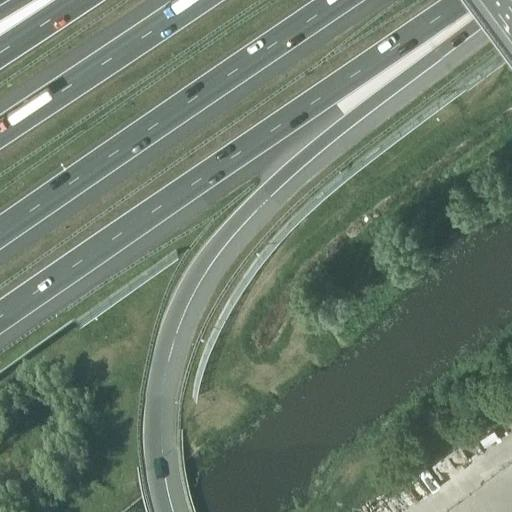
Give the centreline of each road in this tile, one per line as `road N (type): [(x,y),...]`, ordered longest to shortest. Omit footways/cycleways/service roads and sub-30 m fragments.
road 1 (motorway): [(164,511),(153,434),(158,377),(171,325),(212,248),(281,176),(501,0)]
road 2 (motorway): [(0,318),(469,0)]
road 3 (motorway): [(0,231),(332,0)]
road 4 (motorway): [(193,0),(0,132)]
